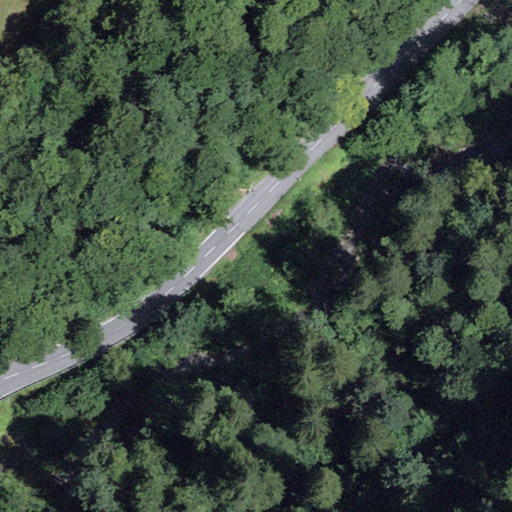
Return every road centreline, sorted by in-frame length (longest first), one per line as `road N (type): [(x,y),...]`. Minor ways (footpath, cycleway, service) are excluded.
road 1 (tertiary): [(0,381),(126,326),(211,253),(465,0)]
road 2 (track): [(511,388),(437,446),(397,466),(332,479),(300,495),(287,511)]
